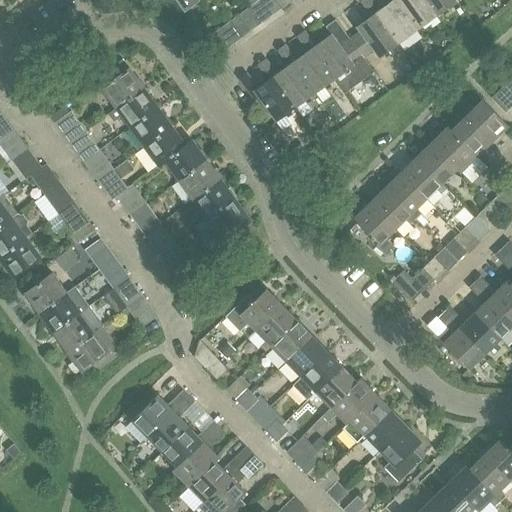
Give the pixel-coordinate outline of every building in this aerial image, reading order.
[(174,0),(184,13),(200,1),(199,0),(174,0)] [(287,0),(273,0),(281,10),(290,3),(287,0)] [(375,4),(371,0),(362,0),(361,1),(367,10),(375,4)] [(395,0),(394,0),(376,13),(399,45),(404,41),(406,44),(411,40),(409,37),(418,31),(395,0)] [(425,0),(395,0),(418,31),(423,27),(426,30),(430,26),(428,23),(438,16),(425,0)] [(425,0),(438,16),(443,13),(445,15),(450,12),(448,9),(457,2),(455,0),(425,0)] [(259,1),(250,8),(262,24),(270,18),(259,1)] [(399,45),(376,13),(356,28),(360,33),(350,40),(364,58),(373,52),(379,59),(385,55),(387,58),(392,54),(389,52),(399,45)] [(239,15),(231,22),(243,38),(251,31),(239,15)] [(220,29),(211,36),(223,52),(232,45),(220,29)] [(305,31),(297,37),(304,45),(311,40),(305,31)] [(332,34),(312,48),(335,80),(345,93),(374,72),(364,58),(350,40),(341,46),(332,34)] [(292,54),(285,45),(278,51),(284,59),(292,54)] [(293,63),(315,94),(325,88),(327,90),(332,87),(330,84),(335,80),(312,48),(293,63)] [(272,68),(266,59),(258,65),(265,73),(272,68)] [(293,63),(273,77),(296,108),(305,102),(307,104),(312,101),(311,98),(315,94),(293,63)] [(102,89),(116,109),(145,89),(130,69),(102,89)] [(257,88),(247,74),(239,79),(255,100),(258,98),(281,130),(291,123),(288,118),(293,115),(291,112),(296,108),(273,77),(257,88)] [(116,109),(130,129),(159,108),(145,89),(116,109)] [(492,99),(493,99),(506,114),(511,108),(511,104),(499,91),(492,99)] [(467,116),(492,142),(508,126),(483,100),(467,116)] [(66,106),(65,106),(51,117),(55,124),(71,112),(66,106)] [(130,129),(144,148),(173,127),(159,108),(130,129)] [(72,112),(55,124),(62,132),(78,121),(72,112)] [(477,158),(492,142),(467,116),(452,131),(451,132),(477,158)] [(7,120),(0,125),(0,139),(14,130),(7,120)] [(166,161),(186,145),(173,127),(144,148),(159,167),(165,162),(166,161)] [(448,127),(432,143),(457,169),(457,170),(460,174),(477,158),(451,132),(452,131),(448,127)] [(86,131),(70,143),(76,152),(92,140),(86,131)] [(5,152),(12,161),(28,149),(22,140),(5,152)] [(165,162),(178,181),(207,160),(192,141),(186,145),(166,161),(165,162)] [(442,184),(457,170),(457,169),(432,143),(416,158),(442,184)] [(100,150),(83,162),(90,171),(106,159),(100,150)] [(416,158),(401,173),(426,199),(442,184),(416,158)] [(36,159),(19,171),(26,180),(42,168),(36,159)] [(207,160),(178,181),(192,200),(221,179),(207,160)] [(114,170),(98,181),(104,190),(120,178),(114,170)] [(401,173),(385,188),(415,219),(421,213),(417,209),(426,199),(401,173)] [(61,184),(55,175),(38,186),(45,195),(61,184)] [(192,200),(207,220),(235,199),(221,179),(192,200)] [(133,185),(111,200),(112,201),(117,198),(123,206),(139,194),(133,185)] [(385,188),(370,203),(396,229),(405,219),(410,224),(415,219),(385,188)] [(75,203),(69,194),(52,206),(59,215),(75,203)] [(0,228),(18,216),(3,196),(0,197),(0,228)] [(491,203),(502,215),(508,209),(497,197),(491,203)] [(214,229),(226,245),(227,247),(244,234),(238,226),(249,218),(235,199),(207,220),(196,228),(200,233),(211,231),(214,229)] [(386,239),(396,229),(370,203),(354,219),(371,236),(369,238),(372,241),(374,240),(378,244),(377,246),(386,256),(394,248),(386,239)] [(502,215),(491,203),(485,209),(495,220),(502,215)] [(146,204),(140,209),(130,216),(137,225),(153,213),(146,204)] [(89,222),(83,213),(66,225),(73,234),(89,222)] [(20,214),(18,216),(0,228),(0,257),(27,238),(32,234),(27,227),(28,221),(23,214),(21,214),(20,214)] [(160,223),(145,235),(151,244),(167,232),(160,223)] [(466,227),(460,233),(471,244),(477,239),(466,227)] [(465,250),(471,244),(460,233),(454,239),(465,250)] [(27,238),(0,257),(0,260),(13,278),(41,257),(27,238)] [(175,242),(158,254),(165,263),(181,251),(175,242)] [(116,258),(109,249),(93,261),(99,270),(116,258)] [(435,257),(429,263),(440,274),(446,269),(435,257)] [(434,280),(440,274),(429,263),(423,269),(434,280)] [(130,277),(123,269),(107,280),(114,289),(130,277)] [(404,271),(393,281),(412,301),(423,291),(404,271)] [(25,294),(39,314),(67,293),(53,273),(25,294)] [(481,276),(474,282),(485,294),(492,287),(481,276)] [(480,299),(485,294),(474,282),(469,288),(480,299)] [(511,320),(511,288),(510,286),(506,282),(496,292),(490,298),(511,320)] [(144,297),(137,288),(121,300),(128,308),(144,297)] [(248,323),(255,330),(281,305),(266,290),(253,302),(248,296),(226,317),(240,331),(248,323)] [(39,314),(53,333),(82,312),(67,293),(39,314)] [(484,304),(474,314),(499,339),(511,326),(511,320),(490,298),(484,304)] [(297,321),(281,305),(255,330),(266,341),(261,346),(266,351),(271,346),(297,321)] [(455,324),(461,318),(450,306),(443,313),(455,324)] [(142,328),(158,316),(151,307),(135,319),(142,328)] [(95,331),(82,312),(53,333),(67,353),(96,332),(95,331)] [(468,370),(484,354),(459,329),(455,324),(443,313),(437,318),(453,334),(443,344),(468,370)] [(484,354),(499,339),(474,314),(465,322),(459,329),(484,354)] [(297,321),(271,346),(286,362),(312,337),(297,321)] [(81,372),(91,364),(96,371),(121,353),(101,326),(95,331),(96,332),(67,353),(81,372)] [(312,337),(286,362),(300,376),(326,351),(312,337)] [(341,366),(326,351),(300,376),(301,377),(293,385),(307,399),(315,392),(341,366)] [(205,369),(211,375),(222,363),(216,358),(205,369)] [(228,369),(222,363),(211,375),(217,381),(228,369)] [(341,366),(315,392),(330,407),(356,382),(341,366)] [(330,407),(346,423),(375,394),(360,379),(356,382),(330,407)] [(235,400),(241,406),(252,394),(247,388),(235,400)] [(147,437),(189,396),(183,390),(167,405),(157,395),(132,420),(147,437)] [(241,406),(247,412),(258,401),(252,394),(241,406)] [(390,410),(375,394),(346,423),(347,424),(351,421),(364,435),(390,410)] [(147,437),(162,452),(188,427),(179,417),(195,402),(189,396),(147,437)] [(390,410),(364,435),(380,451),(406,426),(390,410)] [(265,431),(271,437),(282,425),(276,419),(265,431)] [(173,470),(203,442),(207,437),(219,426),(214,421),(198,437),(188,427),(162,452),(177,467),(173,470)] [(271,437),(277,443),(288,431),(282,425),(271,437)] [(207,437),(213,444),(225,433),(219,426),(207,437)] [(421,442),(406,426),(380,451),(390,461),(384,467),(398,483),(422,460),(413,450),(421,442)] [(511,451),(500,440),(484,455),(510,481),(509,481),(511,483),(511,451)] [(219,458),(209,448),(203,442),(173,470),(190,487),(215,462),(219,458)] [(6,450),(13,459),(21,453),(14,444),(6,450)] [(307,450),(295,462),(301,468),(313,456),(307,450)] [(253,455),(205,502),(199,508),(203,511),(237,511),(245,505),(239,499),(246,493),(237,484),(247,475),(250,478),(263,465),(253,455)] [(466,466),(495,496),(501,502),(506,497),(500,491),(509,481),(510,481),(484,455),(470,470),(466,466)] [(313,456),(301,468),(307,474),(319,462),(313,456)] [(205,502),(239,468),(231,460),(223,469),(215,462),(190,487),(205,502)] [(466,466),(449,482),(475,508),(478,511),(495,496),(466,466)] [(325,492),(331,498),(343,487),(337,481),(325,492)] [(449,511),(470,511),(475,508),(449,482),(435,496),(449,511)] [(343,487),(331,498),(337,504),(348,493),(343,487)] [(356,496),(342,509),(344,511),(356,511),(364,504),(356,496)] [(449,511),(435,496),(419,511),(449,511)]
